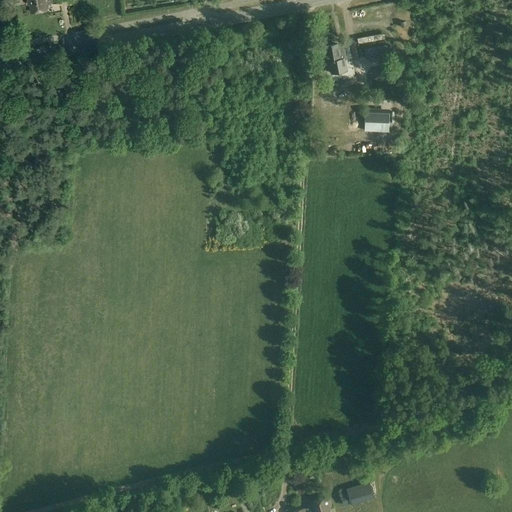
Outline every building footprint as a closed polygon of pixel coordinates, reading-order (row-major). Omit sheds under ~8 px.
[(59,0),(27,0),(28,5),(30,5),(31,13),(47,10),(46,5),(60,2),(59,0)] [(329,62),(340,60),(337,44),(326,46),(329,62)] [(364,49),(366,59),(390,55),(388,45),(364,49)] [(366,108),(366,121),(389,122),(390,109),(366,108)] [(370,482),(339,490),(343,505),(374,498),(370,482)] [(329,511),(328,508),(326,508),(323,495),(309,499),(311,506),(309,507),(309,508),(304,509),(292,511),(329,511)]
